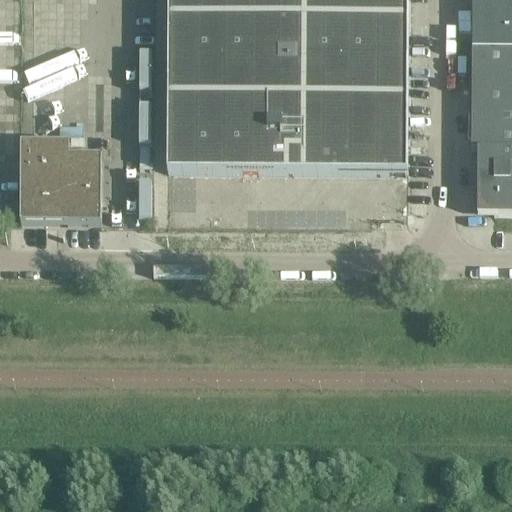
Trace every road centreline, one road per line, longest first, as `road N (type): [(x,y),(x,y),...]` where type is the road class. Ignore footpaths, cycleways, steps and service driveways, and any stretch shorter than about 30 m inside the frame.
road 1 (unclassified): [(0,265),(441,268)]
road 2 (unclassified): [(441,268),(441,0)]
